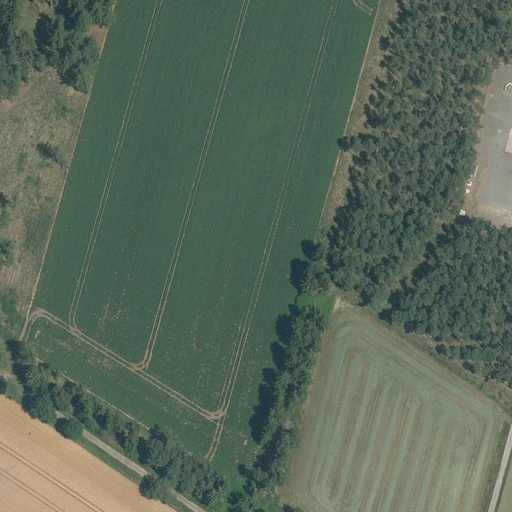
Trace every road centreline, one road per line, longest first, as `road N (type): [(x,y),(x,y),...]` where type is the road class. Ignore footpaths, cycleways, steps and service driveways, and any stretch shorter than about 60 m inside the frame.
road 1 (track): [(0,382),(191,511)]
road 2 (unclassified): [(511,395),(480,511)]
